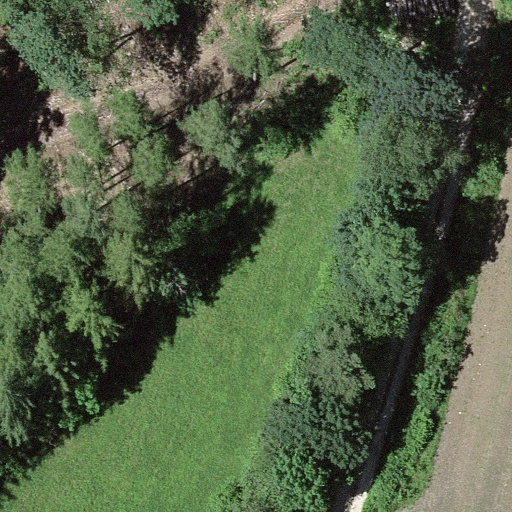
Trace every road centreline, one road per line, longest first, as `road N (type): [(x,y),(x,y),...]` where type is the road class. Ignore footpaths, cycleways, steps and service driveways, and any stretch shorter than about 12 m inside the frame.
road 1 (track): [(470,0),(445,198),(350,511)]
road 2 (track): [(0,149),(197,74),(324,0)]
